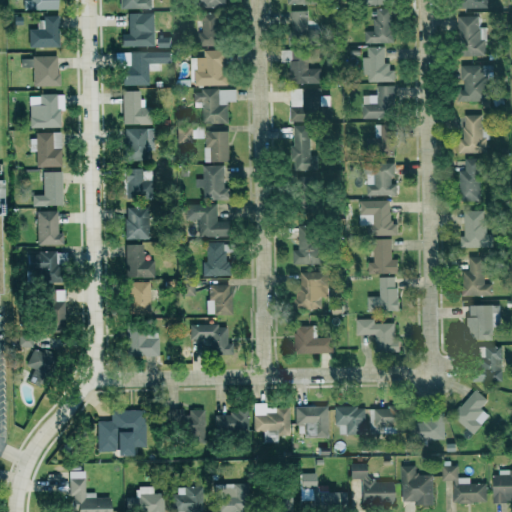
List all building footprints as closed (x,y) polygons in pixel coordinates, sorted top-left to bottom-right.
[(22,0),(23,10),(52,9),(51,0),(22,0)] [(151,9),(150,0),(119,0),(120,9),(151,9)] [(486,0),(459,0),(460,8),(487,7),(486,0)] [(365,43),(392,42),(391,8),(374,8),(375,30),(365,30),(365,43)] [(291,11),(291,37),(307,37),(307,11),(291,11)] [(121,47),(154,46),(154,13),(128,13),(128,34),(121,34),(121,47)] [(197,31),(198,46),(222,45),(221,13),(201,13),(201,31),(197,31)] [(477,15),(457,16),(458,56),(485,56),(485,27),(478,27),(477,15)] [(56,18),(36,18),(37,29),(28,29),(29,47),(57,47),(56,18)] [(158,47),(170,47),(170,37),(158,37),(158,47)] [(364,82),(392,81),(392,63),(384,63),(384,47),(367,47),(367,57),(364,57),(364,82)] [(290,83),(319,83),(319,68),(307,67),(308,50),(281,49),(280,63),(290,63),(290,83)] [(192,85),(226,85),(225,50),(203,50),(204,57),(192,58),(192,85)] [(148,84),(147,63),(171,63),(171,51),(130,52),(130,66),(123,66),(124,85),(148,84)] [(129,52),(116,53),(116,66),(129,66),(129,52)] [(33,86),(58,85),(57,56),(21,57),(21,67),(32,67),(33,86)] [(491,65),(461,65),(461,90),(458,90),(458,101),(487,101),(486,81),(491,81),(491,65)] [(362,118),(394,119),(394,84),(377,84),(376,97),(369,97),(369,103),(362,103),(362,118)] [(321,88),(302,88),(302,107),(290,106),(289,119),(330,120),(330,96),(321,95),(321,88)] [(235,89),(193,89),(193,102),(202,102),(202,122),(227,122),(227,101),(235,101),(235,89)] [(123,91),(122,124),(148,124),(148,108),(139,108),(139,91),(123,91)] [(58,127),(57,93),(38,94),(39,105),(28,105),(29,128),(58,127)] [(458,152),(486,152),(486,129),(481,129),(482,114),(463,114),(463,139),(458,139),(458,152)] [(373,154),(393,154),(394,124),(374,123),(373,154)] [(292,170),(317,169),(316,155),(310,155),(309,124),(293,125),(293,145),(292,146),(292,170)] [(123,128),(125,161),(147,160),(146,128),(123,128)] [(205,162),(228,161),(228,130),(204,130),(205,162)] [(35,151),(35,166),(60,166),(60,133),(29,134),(29,152),(35,151)] [(480,199),(481,158),(465,157),(464,170),(460,170),(459,199),(480,199)] [(393,162),(365,162),(366,195),(396,194),(396,183),(393,183),(393,162)] [(203,178),(195,178),(195,186),(203,186),(204,200),(225,200),(224,165),(203,165),(203,178)] [(123,168),(123,194),(140,194),(139,168),(123,168)] [(32,205),(62,205),(61,171),(42,171),(42,194),(32,195),(32,205)] [(390,199),(360,200),(361,235),(397,234),(397,221),(391,222),(390,199)] [(198,219),(198,236),(229,237),(230,221),(217,220),(217,204),(185,203),(185,219),(198,219)] [(125,239),(148,239),(149,207),(125,206),(125,239)] [(36,210),(36,245),(62,244),(62,233),(57,233),(57,210),(36,210)] [(485,210),(463,211),(464,235),(460,236),(460,248),(492,247),(491,233),(486,234),(485,210)] [(298,222),(297,249),(292,249),(292,263),(318,263),(319,222),(298,222)] [(397,273),(397,258),(391,258),(391,238),(372,238),(372,260),(367,260),(367,273),(397,273)] [(228,275),(229,251),(232,251),(232,242),(206,242),(205,274),(228,275)] [(143,244),(125,244),(126,277),(154,277),(154,260),(144,260),(143,244)] [(56,251),(27,252),(28,274),(39,274),(39,282),(57,282),(56,251)] [(485,283),(484,255),(468,256),(468,269),(461,270),(461,296),(491,296),(491,283),(485,283)] [(327,296),(328,271),(297,271),(296,309),(321,309),(321,296),(327,296)] [(367,295),(367,310),(397,310),(397,276),(379,276),(379,296),(367,295)] [(194,295),(194,281),(181,282),(182,295),(194,295)] [(127,282),(127,312),(149,312),(150,282),(127,282)] [(230,315),(231,285),(207,284),(207,314),(230,315)] [(63,321),(65,290),(44,289),(42,321),(63,321)] [(467,304),(467,327),(462,327),(462,339),(492,339),(493,318),(499,318),(499,304),(467,304)] [(399,350),(399,338),(395,338),(394,323),(375,323),(375,318),(356,318),(356,334),(375,334),(375,350),(399,350)] [(227,324),(189,325),(189,343),(207,342),(208,354),(227,354),(227,324)] [(157,356),(157,327),(126,328),(127,356),(157,356)] [(312,327),(294,327),(294,353),(333,352),(332,336),(312,337),(312,327)] [(31,346),(32,330),(18,329),(17,345),(31,346)] [(501,381),(501,346),(477,346),(477,369),(472,369),(472,381),(501,381)] [(26,371),(49,376),(53,353),(30,349),(26,371)] [(487,399),(475,389),(452,415),(473,434),(489,415),(480,407),(487,399)] [(288,407),(265,407),(265,402),(252,403),(253,431),(274,430),(274,435),(289,434),(288,407)] [(295,406),(296,436),(328,435),(327,405),(295,406)] [(339,434),(365,434),(365,406),(335,406),(334,425),(339,425),(339,434)] [(397,407),(369,408),(370,433),(398,432),(397,407)] [(96,420),(97,451),(114,451),(114,455),(131,455),(131,445),(144,445),(144,409),(109,410),(109,420),(96,420)] [(204,409),(188,409),(188,410),(163,410),(163,428),(186,428),(186,439),(204,439),(204,409)] [(228,409),(229,414),(214,414),(215,431),(238,431),(238,436),(248,436),(247,409),(228,409)] [(444,420),(413,421),(413,439),(444,438),(444,420)] [(392,480),(366,480),(366,463),(349,463),(349,479),(361,478),(362,503),(392,503),(392,480)] [(434,503),(433,474),(415,474),(415,465),(400,465),(401,503),(434,503)] [(486,483),(469,483),(469,477),(457,477),(457,465),(442,465),(442,480),(452,480),(453,503),(486,502),(486,483)] [(73,511),(109,511),(109,497),(95,497),(94,492),(84,492),(83,470),(56,471),(57,491),(73,491),(73,511)] [(511,470),(493,471),(493,503),(511,503),(511,496),(511,495),(511,470)] [(313,473),(299,473),(300,501),(314,500),(313,473)] [(243,511),(243,483),(214,484),(214,511),(243,511)] [(126,497),(125,511),(161,511),(161,493),(152,493),(153,487),(134,486),(134,497),(126,497)] [(177,486),(177,495),(172,495),(171,511),(201,511),(202,487),(177,486)] [(345,492),(318,491),(318,505),(345,506),(345,492)] [(275,511),(280,511),(296,511),(295,493),(274,494),(275,511)]
